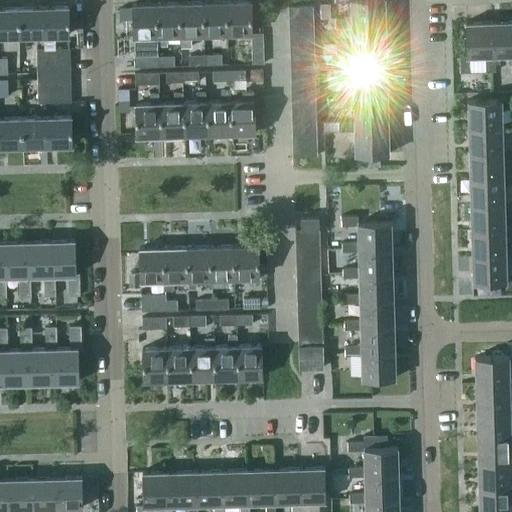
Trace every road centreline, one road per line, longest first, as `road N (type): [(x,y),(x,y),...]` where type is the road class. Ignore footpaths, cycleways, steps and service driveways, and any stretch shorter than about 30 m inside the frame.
road 1 (residential): [(109,407),(98,0)]
road 2 (residential): [(109,407),(424,402)]
road 3 (residential): [(418,174),(414,0)]
road 4 (residential): [(280,177),(275,11)]
road 5 (residential): [(282,342),(280,177)]
road 6 (residential): [(422,332),(418,174)]
road 7 (residential): [(280,177),(418,174)]
